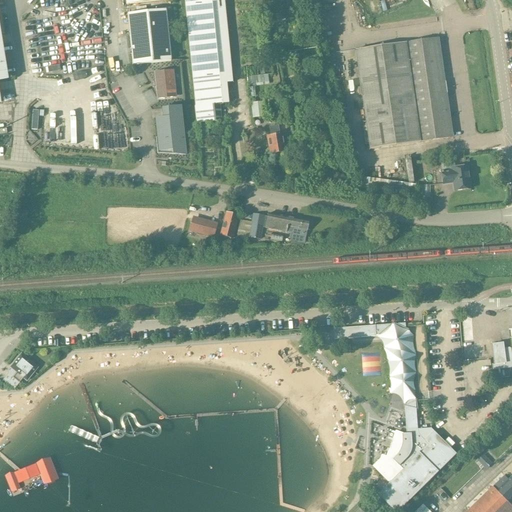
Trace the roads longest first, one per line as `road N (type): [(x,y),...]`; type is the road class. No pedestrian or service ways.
road 1 (unclassified): [(0,163),(408,219),(511,215)]
road 2 (unclassified): [(0,336),(511,302)]
road 3 (unknown): [(470,137),(394,165),(357,156),(343,48)]
road 4 (unclassified): [(511,140),(492,0)]
